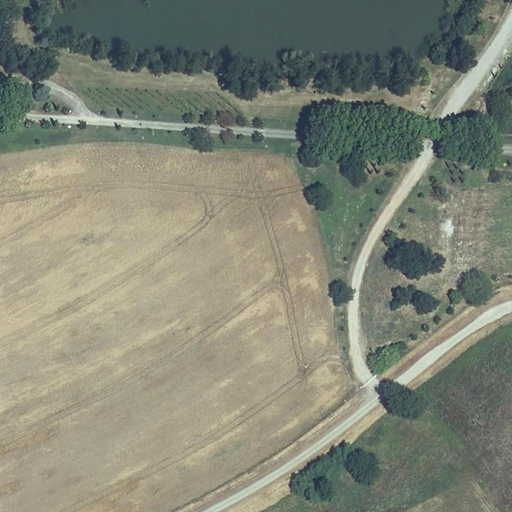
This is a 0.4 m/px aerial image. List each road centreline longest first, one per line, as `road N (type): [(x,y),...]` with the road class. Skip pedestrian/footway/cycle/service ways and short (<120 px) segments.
road 1 (unclassified): [(0,114),(438,144)]
road 2 (unclassified): [(365,401),(358,267),(375,226),(438,144)]
road 3 (unclassified): [(208,511),(343,425),(365,401)]
road 4 (unclassified): [(365,401),(511,300)]
road 5 (unclassified): [(438,144),(511,37)]
